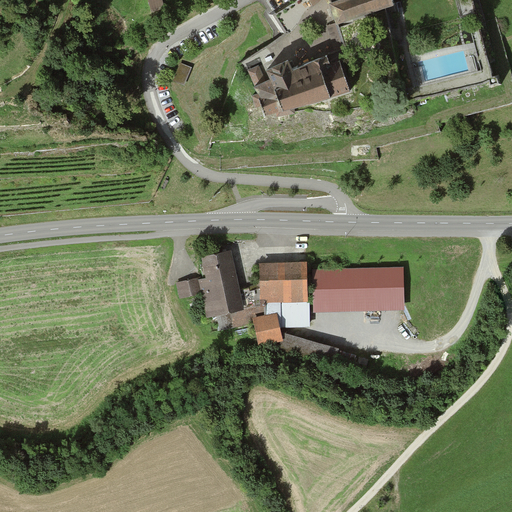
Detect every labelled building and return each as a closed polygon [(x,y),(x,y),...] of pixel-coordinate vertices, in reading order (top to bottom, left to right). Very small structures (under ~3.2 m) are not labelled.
[(148,0),(151,12),(162,10),(160,0),(148,0)] [(392,0),(342,0),(329,5),(336,25),(395,5),(392,0)] [(265,83),(256,87),(258,91),(253,93),(257,105),(262,103),(267,115),(276,112),(277,115),(331,99),(330,97),(350,91),(340,60),(332,63),(328,56),(295,71),(293,68),(290,61),(267,72),(270,80),(265,83)] [(186,87),(194,67),(183,62),(174,83),(186,87)] [(256,87),(265,83),(257,65),(247,69),(256,87)] [(235,267),(231,253),(201,260),(206,279),(196,282),(199,293),(206,320),(245,310),(235,267)] [(307,264),(259,265),(260,302),(266,302),(266,317),(277,314),(280,330),(310,329),(310,300),(308,300),(307,264)] [(403,268),(313,271),(314,314),(404,311),(403,268)] [(199,293),(196,282),(196,279),(177,284),(181,298),(199,293)] [(252,320),(258,346),(282,341),(280,330),(277,314),(266,317),(252,320)] [(355,355),(284,335),(279,351),(350,372),(355,355)]
